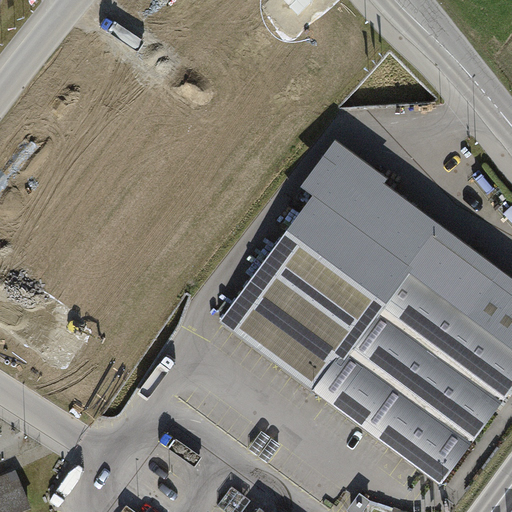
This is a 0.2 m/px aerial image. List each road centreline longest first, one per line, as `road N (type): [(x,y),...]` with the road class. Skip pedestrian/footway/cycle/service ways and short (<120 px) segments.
road 1 (secondary): [(407,0),(511,123)]
road 2 (residential): [(0,388),(112,456)]
